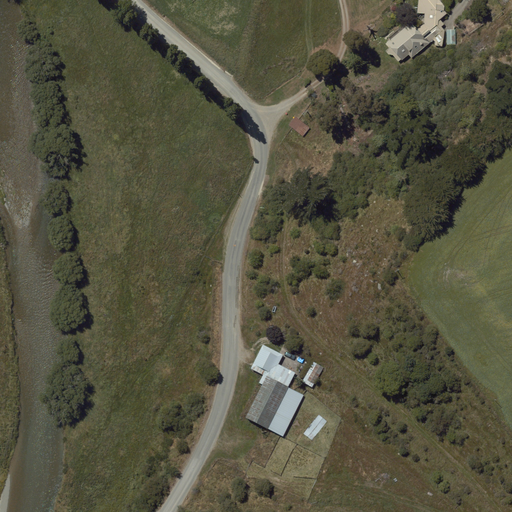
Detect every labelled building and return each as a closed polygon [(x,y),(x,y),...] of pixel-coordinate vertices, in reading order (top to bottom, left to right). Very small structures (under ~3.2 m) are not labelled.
[(422,23),(417,28),(423,36),(449,14),(436,0),(412,0),(407,4),(422,23)] [(409,22),(386,43),(401,59),(409,52),(414,58),(429,44),(409,22)] [(296,116),(289,127),(302,136),(309,126),(296,116)] [(262,378),(240,417),(283,437),(303,396),(289,388),(295,373),(279,365),(284,356),(264,345),(249,371),(262,378)] [(325,367),(314,360),(301,381),(312,388),(325,367)] [(327,420),(318,412),(302,433),(312,440),(327,420)]
